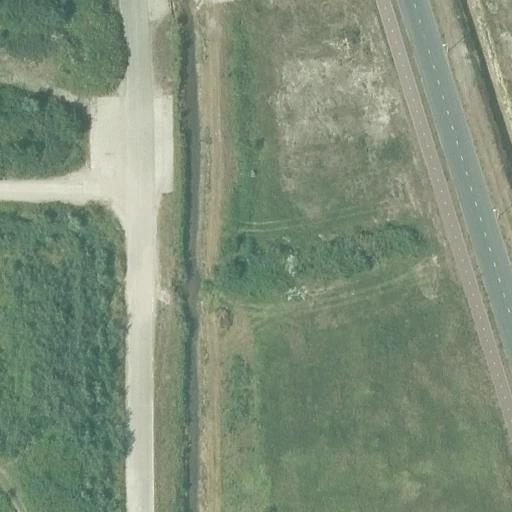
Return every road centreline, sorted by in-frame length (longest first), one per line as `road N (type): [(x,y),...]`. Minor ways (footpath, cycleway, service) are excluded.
road 1 (unclassified): [(139,511),(135,0)]
road 2 (unclassified): [(416,0),(511,311)]
road 3 (track): [(0,192),(142,195)]
